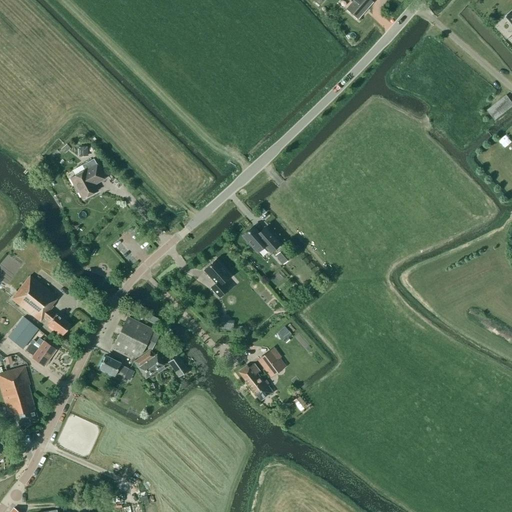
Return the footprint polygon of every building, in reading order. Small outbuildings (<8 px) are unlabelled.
[(353,0),(346,9),(358,19),(372,2),(369,0),(353,0)] [(487,110),(495,120),(511,106),(511,102),(506,95),(487,110)] [(87,146),(78,147),(79,157),(87,156),(87,146)] [(84,171),(70,178),(77,192),(78,192),(82,199),(97,191),(94,185),(105,179),(93,159),(82,165),(84,171)] [(264,247),(270,254),(280,245),(264,227),(259,232),(253,225),(241,236),(257,253),(264,247)] [(121,242),(117,247),(130,259),(134,254),(121,242)] [(277,253),(276,254),(285,263),(292,256),(284,247),(279,251),(277,253)] [(228,290),(222,283),(230,276),(215,260),(203,270),(215,283),(210,288),(219,297),(228,290)] [(271,275),(277,283),(288,275),(281,266),(271,275)] [(40,322),(43,318),(49,322),(47,325),(55,331),(56,330),(62,335),(70,325),(56,314),(55,314),(50,310),(53,306),(52,305),(57,298),(30,276),(11,299),(40,322)] [(135,357),(141,353),(144,347),(149,349),(154,339),(156,334),(152,331),(153,330),(127,317),(112,346),(135,357)] [(9,337),(23,349),(38,329),(24,318),(9,337)] [(219,319),(218,329),(232,330),(233,320),(219,319)] [(279,331),(276,333),(284,342),(292,335),(284,326),(279,331)] [(56,350),(44,341),(38,349),(33,345),(30,342),(25,350),(28,352),(33,356),(32,357),(44,366),(56,350)] [(295,356),(304,350),(297,341),(289,347),(295,356)] [(134,361),(134,362),(145,378),(164,365),(156,355),(154,356),(149,349),(136,359),(134,361)] [(277,360),(270,351),(258,359),(271,376),(284,366),(278,359),(277,360)] [(132,371),(128,369),(120,364),(120,363),(105,356),(99,368),(114,376),(117,370),(125,375),(129,377),(132,371)] [(169,362),(177,374),(185,368),(177,357),(169,362)] [(238,372),(260,401),(271,393),(266,387),(269,385),(265,380),(263,382),(256,374),(260,372),(253,363),(249,367),(247,365),(238,372)] [(15,414),(19,426),(37,420),(27,384),(29,384),(24,367),(0,373),(0,387),(9,416),(15,414)] [(300,411),(307,406),(299,396),(292,401),(300,411)]
